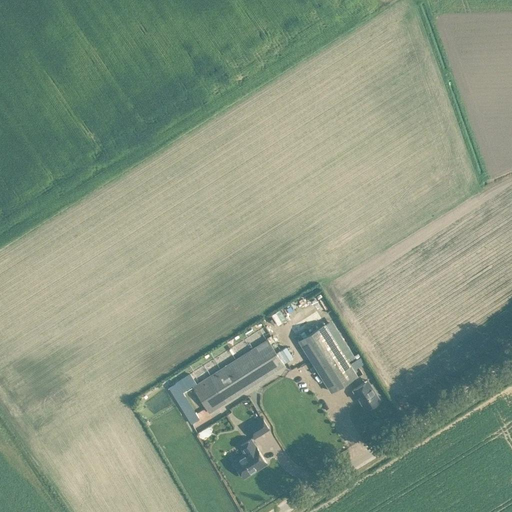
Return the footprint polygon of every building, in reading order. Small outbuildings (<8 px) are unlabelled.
[(324,324),(299,340),(326,383),(331,391),(357,375),(352,366),(348,361),(324,324)] [(209,375),(193,385),(209,413),(226,402),(285,365),(268,337),(209,375)] [(352,389),(365,410),(381,400),(368,379),(352,389)] [(176,382),(168,387),(190,423),(198,418),(176,382)] [(262,417),(247,426),(254,437),(269,428),(262,417)] [(198,433),(202,440),(209,436),(205,429),(198,433)] [(233,461),(237,467),(242,475),(244,474),(246,475),(251,472),(251,470),(258,466),(259,467),(267,462),(256,446),(255,447),(250,439),(240,445),(246,453),(233,461)]
